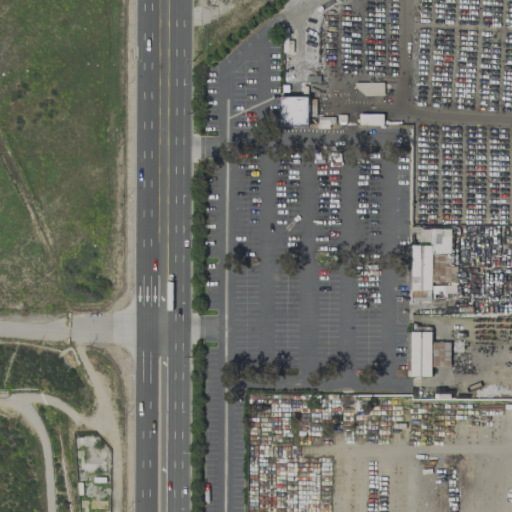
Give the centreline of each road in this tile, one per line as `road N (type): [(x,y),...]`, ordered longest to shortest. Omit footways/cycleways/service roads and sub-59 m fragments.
road 1 (primary): [(176,329),(178,0)]
road 2 (primary): [(148,0),(148,279)]
road 3 (primary): [(148,328),(147,511)]
road 4 (primary): [(174,511),(176,329)]
